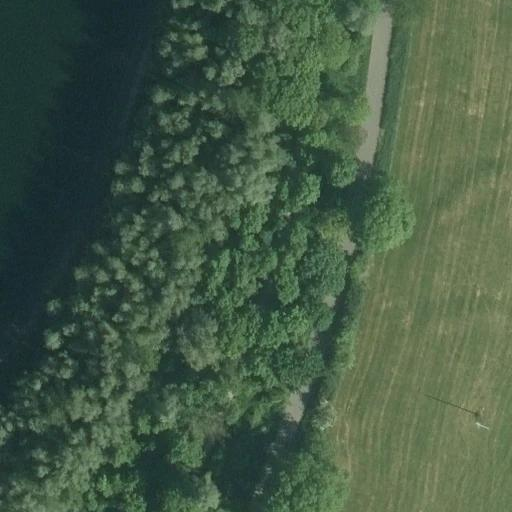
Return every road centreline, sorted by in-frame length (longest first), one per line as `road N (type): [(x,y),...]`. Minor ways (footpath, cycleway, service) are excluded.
road 1 (track): [(322,0),(289,227),(182,511)]
road 2 (unclassified): [(263,511),(348,256),(391,0)]
